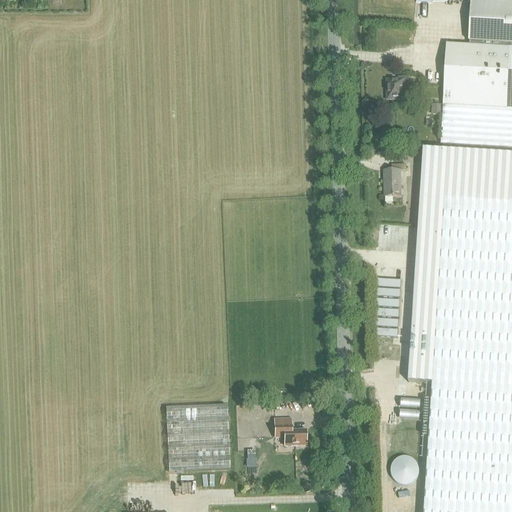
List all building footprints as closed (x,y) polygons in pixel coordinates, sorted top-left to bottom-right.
[(445,76),(443,106),(509,110),(511,109),(511,4),(471,2),(470,20),(469,43),(471,43),(470,47),(447,45),(445,76)] [(387,81),(388,101),(404,100),(404,92),(410,92),(409,77),(398,78),(398,81),(387,81)] [(443,106),(441,145),(443,145),(511,149),(511,109),(509,110),(443,106)] [(413,315),(408,383),(427,384),(423,450),(419,511),(418,511),(511,511),(511,149),(443,145),(443,151),(423,150),(418,233),(413,315)] [(384,172),(385,173),(385,198),(393,197),(393,198),(401,198),(400,171),(407,171),(406,166),(392,166),(392,172),(384,172)] [(378,280),(377,288),(401,289),(401,281),(378,280)] [(377,290),(377,298),(400,299),(400,291),(377,290)] [(376,300),(376,308),(399,309),(400,301),(376,300)] [(376,310),(375,318),(399,319),(399,311),(376,310)] [(375,320),(375,328),(398,329),(399,321),(375,320)] [(374,330),(374,337),(398,339),(398,331),(374,330)] [(226,405),(165,408),(168,473),(229,470),(226,405)] [(291,431),(291,420),(275,420),(275,426),(275,439),(284,438),(284,447),(306,447),(305,431),(291,431)] [(310,490),(324,492),(326,480),(311,478),(310,490)]
